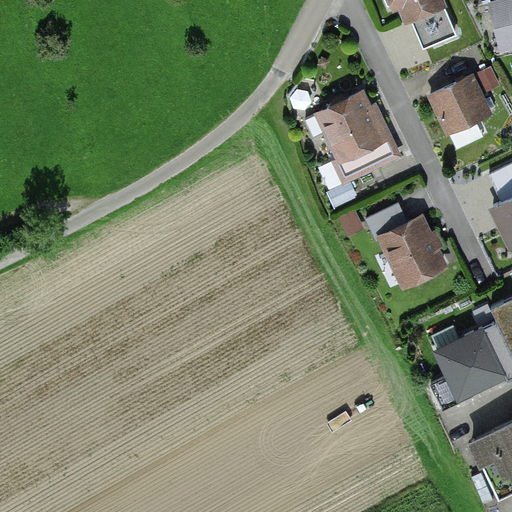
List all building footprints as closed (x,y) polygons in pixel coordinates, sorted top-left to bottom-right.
[(444,0),(389,0),(398,21),(409,17),(423,52),(459,37),(444,0)] [(511,0),(484,0),(495,48),(511,44),(511,0)] [(471,73),(426,96),(445,133),(490,109),(471,73)] [(361,88),(312,111),(347,183),(396,160),(361,88)] [(502,202),(511,197),(511,164),(490,175),(496,189),(502,202)] [(511,197),(502,202),(489,209),(509,249),(511,247),(511,197)] [(419,210),(373,231),(400,288),(446,267),(419,210)] [(511,293),(486,306),(507,348),(511,345),(511,293)] [(473,318),(431,337),(448,373),(490,354),(473,318)] [(511,421),(466,445),(479,471),(483,469),(500,502),(511,496),(511,421)]
